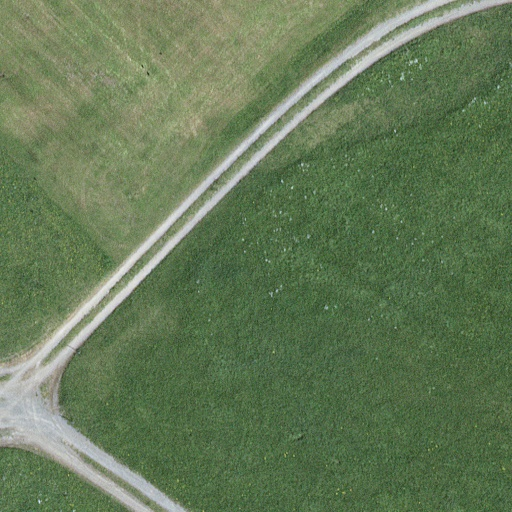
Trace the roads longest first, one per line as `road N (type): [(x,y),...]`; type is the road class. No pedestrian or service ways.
road 1 (track): [(0,408),(238,161),(367,45),(473,0)]
road 2 (track): [(0,403),(161,511)]
